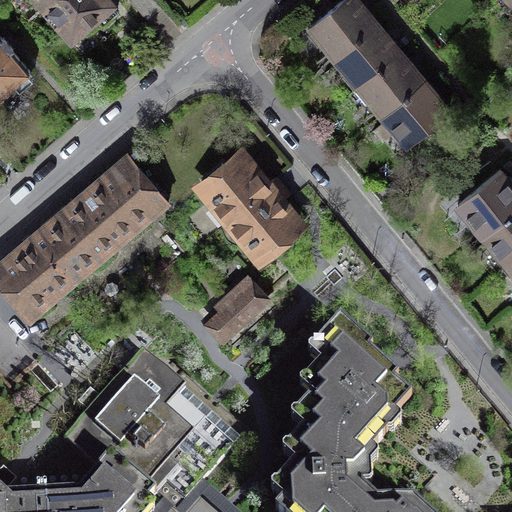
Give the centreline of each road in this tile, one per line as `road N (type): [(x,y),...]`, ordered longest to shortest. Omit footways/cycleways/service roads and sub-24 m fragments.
road 1 (residential): [(511,392),(215,39)]
road 2 (residential): [(215,39),(0,226)]
